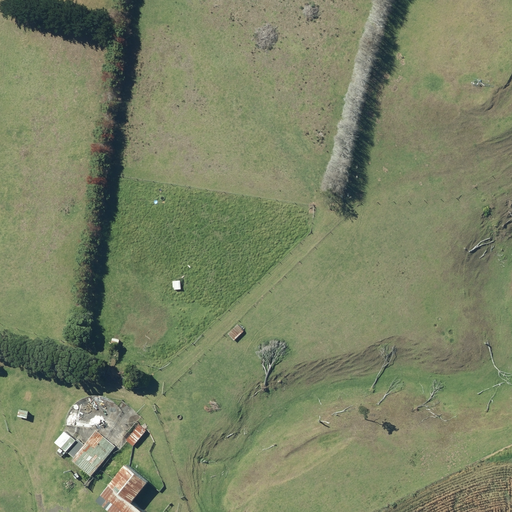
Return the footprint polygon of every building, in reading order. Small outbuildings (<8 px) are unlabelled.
[(182,280),(174,281),(174,290),(183,290),(182,280)] [(246,331),(239,324),(228,335),(236,342),(246,331)] [(120,340),(113,338),(111,349),(117,351),(120,340)] [(32,411),(20,409),(19,416),(30,419),(32,411)] [(148,430),(140,424),(128,438),(135,445),(148,430)] [(68,429),(58,441),(77,457),(74,460),(93,476),(118,447),(98,430),(86,444),(68,429)] [(153,482),(129,463),(100,500),(115,511),(148,511),(136,503),(153,482)]
